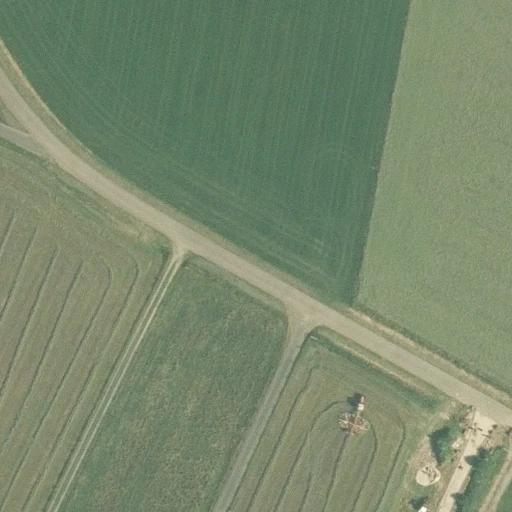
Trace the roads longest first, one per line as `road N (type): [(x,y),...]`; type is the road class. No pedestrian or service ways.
road 1 (unclassified): [(511,425),(55,151),(0,79)]
road 2 (unknown): [(310,307),(221,511)]
